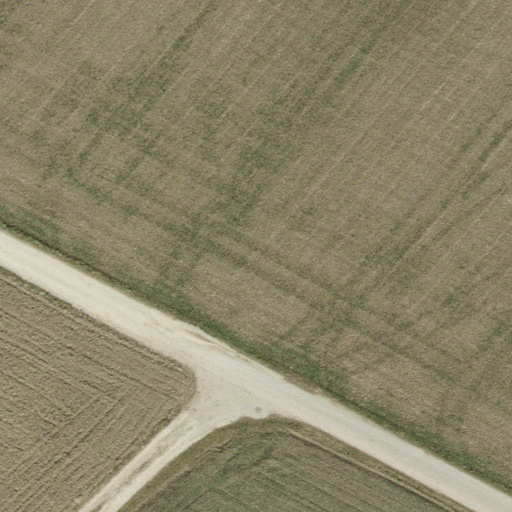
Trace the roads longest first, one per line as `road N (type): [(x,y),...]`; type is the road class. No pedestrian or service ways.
road 1 (track): [(246,381),(502,511)]
road 2 (track): [(0,252),(246,381)]
road 3 (track): [(103,511),(246,381)]
